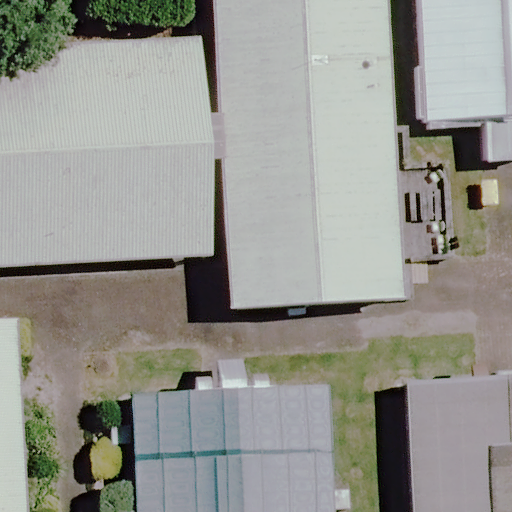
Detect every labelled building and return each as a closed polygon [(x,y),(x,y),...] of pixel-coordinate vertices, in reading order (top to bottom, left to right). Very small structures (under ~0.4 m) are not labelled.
[(0,51),(0,268),(223,253),(229,336),(434,322),(412,0),(202,0),(205,37),(0,51)] [(511,124),(511,0),(429,0),(439,130),(511,124)] [(20,511),(10,332),(0,332),(0,511),(20,511)] [(419,511),(511,511),(511,373),(409,381),(419,511)] [(354,511),(346,387),(135,402),(142,511),(354,511)]
